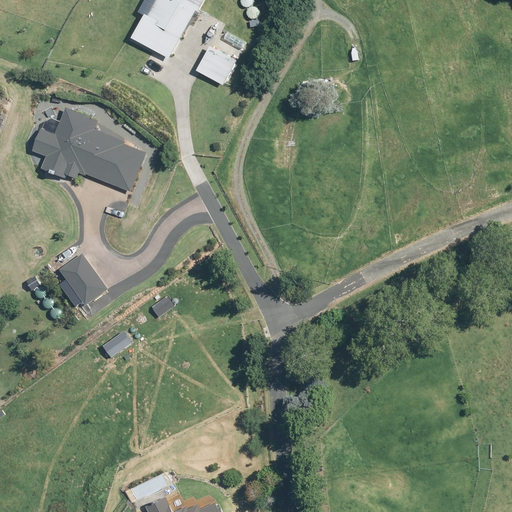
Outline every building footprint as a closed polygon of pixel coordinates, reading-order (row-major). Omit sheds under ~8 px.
[(144,0),(138,12),(144,15),(135,31),(137,32),(133,38),(171,59),(189,24),(192,26),(205,0),(144,0)] [(254,0),(241,0),(253,28),(264,23),(254,0)] [(240,61),(212,45),(198,70),(225,86),(240,61)] [(360,48),(352,49),(355,65),(363,63),(360,48)] [(34,152),(47,157),(43,168),(69,179),(70,176),(80,180),(83,171),(132,191),(148,151),(94,129),(98,119),(68,107),(58,133),(44,127),(34,152)] [(78,307),(84,303),(86,305),(109,288),(84,254),(61,271),(67,279),(61,284),(78,307)] [(39,280),(32,285),(57,319),(64,314),(39,280)] [(110,335),(114,342),(120,354),(139,344),(132,332),(128,334),(124,327),(110,335)] [(223,511),(214,494),(197,503),(194,496),(184,502),(178,492),(149,508),(151,510),(147,511),(223,511)]
